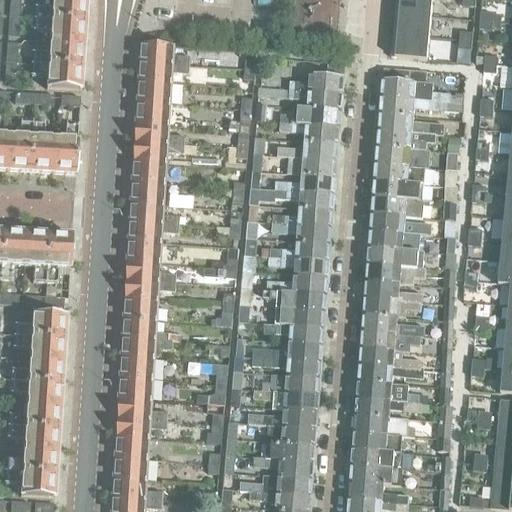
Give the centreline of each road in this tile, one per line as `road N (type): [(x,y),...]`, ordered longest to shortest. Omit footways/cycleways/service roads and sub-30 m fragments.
road 1 (residential): [(331,511),(366,61),(378,0)]
road 2 (tertiary): [(86,511),(102,211)]
road 3 (tertiary): [(102,211),(119,0)]
